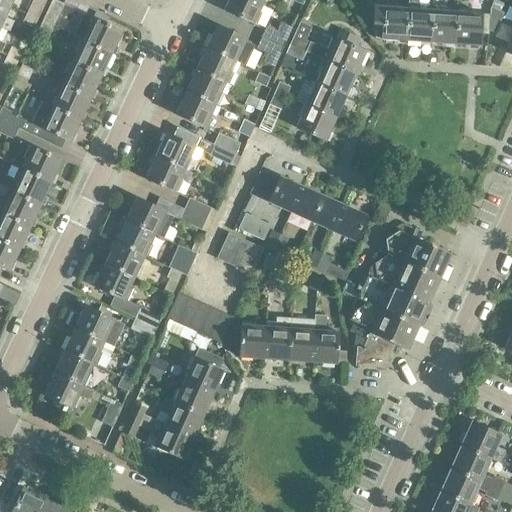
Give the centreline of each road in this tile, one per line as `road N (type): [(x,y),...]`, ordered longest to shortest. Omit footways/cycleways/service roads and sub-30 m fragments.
road 1 (residential): [(232,300),(194,283),(257,139),(501,247)]
road 2 (residential): [(0,394),(169,29)]
road 3 (residential): [(181,511),(0,427)]
road 4 (residential): [(383,511),(446,375)]
road 5 (residential): [(446,375),(501,247)]
